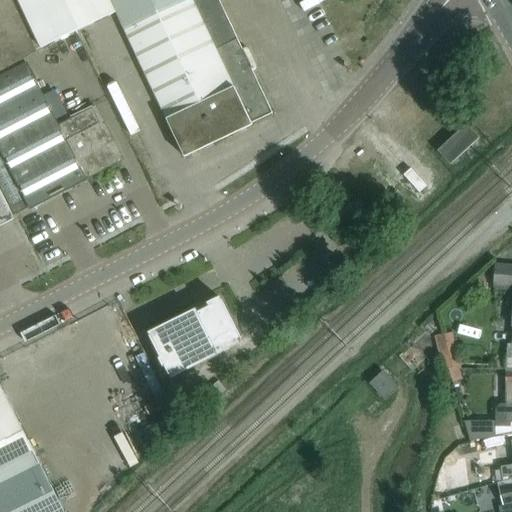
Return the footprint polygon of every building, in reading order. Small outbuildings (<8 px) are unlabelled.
[(36,53),(11,0),(0,0),(0,186),(15,215),(31,206),(34,210),(84,181),(82,177),(121,160),(94,107),(57,126),(24,59),(36,53)] [(16,0),(40,50),(115,11),(186,157),(272,112),(221,0),(16,0)] [(467,124),(437,151),(450,165),(479,138),(467,124)] [(411,167),(403,174),(419,191),(426,185),(411,167)] [(175,196),(185,191),(178,177),(168,182),(175,196)] [(14,214),(0,188),(0,225),(14,218),(12,215),(14,214)] [(342,226),(366,214),(359,200),(335,212),(342,226)] [(0,242),(9,238),(4,229),(0,230),(0,242)] [(493,289),(511,290),(511,265),(495,265),(493,284),(493,289)] [(196,372),(192,364),(242,339),(222,300),(149,336),(169,376),(184,368),(188,376),(196,372)] [(62,316),(27,327),(31,338),(66,326),(62,316)] [(511,370),(505,370),(505,371),(505,404),(500,404),(495,409),(496,421),(464,422),(471,441),(484,438),(491,437),(502,435),(504,434),(511,432),(511,370)] [(396,387),(383,373),(372,384),(385,398),(396,387)] [(218,381),(206,391),(213,400),(225,390),(218,381)] [(0,511),(63,511),(0,385),(0,511)] [(491,437),(484,438),(486,447),(506,443),(504,434),(502,435),(491,437)] [(511,440),(511,441),(511,449),(511,465),(500,466),(501,472),(484,476),(486,486),(497,483),(511,479),(511,440)] [(511,511),(511,479),(497,483),(502,505),(499,506),(499,511),(511,511)]
